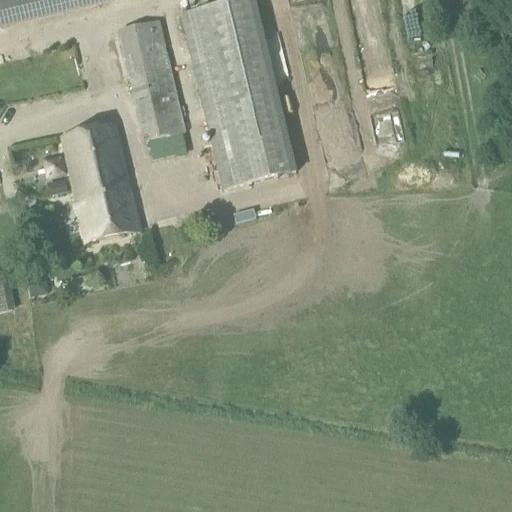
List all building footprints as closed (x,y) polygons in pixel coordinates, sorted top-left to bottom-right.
[(0,0),(0,29),(122,0),(0,0)] [(254,2),(182,19),(223,193),(296,175),(254,2)] [(347,18),(350,43),(378,39),(375,14),(347,18)] [(147,154),(188,145),(186,137),(186,136),(160,24),(118,34),(145,145),(147,154)] [(48,88),(59,94),(59,95),(73,102),(89,72),(63,59),(48,88)] [(304,72),(307,94),(338,91),(336,69),(304,72)] [(139,234),(115,130),(62,142),(86,246),(139,234)] [(0,316),(15,313),(7,275),(0,275),(0,316)] [(62,279),(63,294),(88,291),(87,276),(62,279)] [(144,309),(143,299),(115,300),(115,310),(144,309)]
